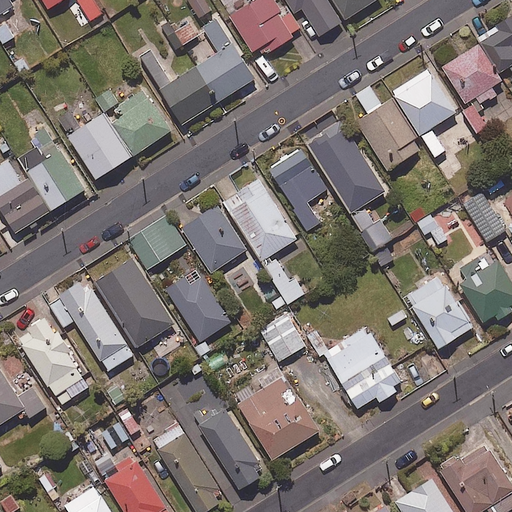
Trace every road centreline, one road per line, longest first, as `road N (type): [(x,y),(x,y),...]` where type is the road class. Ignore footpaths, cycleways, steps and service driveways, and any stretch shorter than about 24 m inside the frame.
road 1 (residential): [(0,288),(455,0)]
road 2 (residential): [(511,358),(270,511)]
